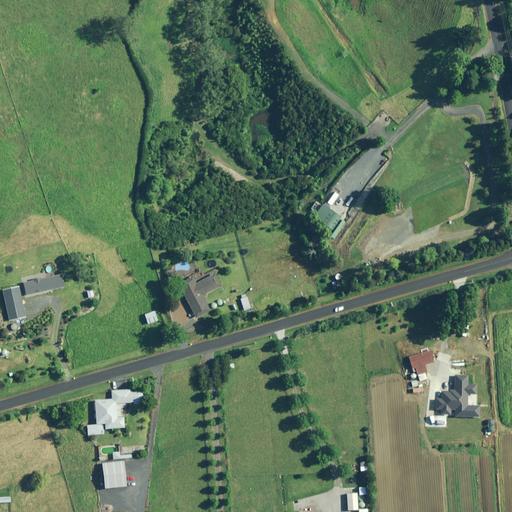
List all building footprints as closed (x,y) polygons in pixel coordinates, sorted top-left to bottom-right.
[(352,201),(348,199),(342,206),(346,209),(352,201)] [(322,203),(312,216),(332,230),(342,217),(322,203)] [(345,222),(342,220),(330,236),(334,239),(345,222)] [(174,274),(170,266),(163,269),(167,278),(174,274)] [(63,286),(60,273),(46,277),(45,272),(21,277),(25,295),(63,286)] [(195,282),(191,276),(177,283),(195,318),(209,310),(202,295),(219,286),(213,272),(195,282)] [(250,308),(244,293),(240,295),(241,298),(239,299),(243,310),(250,308)] [(24,300),(12,302),(15,315),(26,313),(24,300)] [(157,320),(154,310),(144,314),(147,324),(157,320)] [(411,369),(412,368),(413,372),(415,371),(416,375),(426,372),(424,365),(433,362),(430,349),(427,350),(427,348),(421,350),(421,352),(408,356),(407,356),(411,369)] [(444,349),(441,348),(435,365),(438,366),(444,349)] [(141,403),(141,402),(141,389),(110,390),(110,399),(93,399),(94,425),(86,425),(86,426),(86,435),(104,434),(103,428),(122,428),(122,416),(115,416),(115,403),(141,403)] [(357,494),(357,493),(345,493),(346,511),(365,511),(366,508),(364,508),(358,508),(357,494)]
